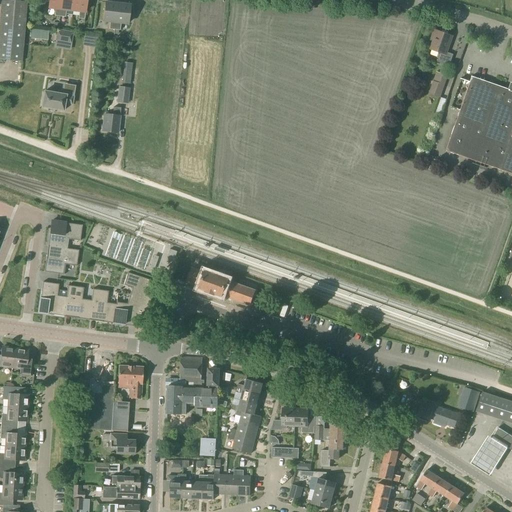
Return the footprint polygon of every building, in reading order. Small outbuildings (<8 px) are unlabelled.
[(0,59),(22,62),(27,2),(6,0),(1,0),(0,13),(0,59)] [(60,16),(61,0),(49,0),(48,7),(55,8),(54,16),(60,16)] [(73,10),(73,0),(61,0),(60,16),(65,17),(66,9),(73,10)] [(73,0),(73,10),(79,11),(79,19),(84,19),(86,0),(73,0)] [(118,1),(111,0),(110,3),(105,2),(103,21),(110,21),(109,29),(114,30),(118,1)] [(118,1),(114,30),(120,30),(121,23),(128,23),(130,5),(125,5),(125,2),(118,1)] [(57,30),(55,41),(71,44),(73,33),(57,30)] [(449,66),(454,55),(447,52),(452,36),(435,30),(431,41),(434,42),(431,50),(441,53),(437,62),(449,66)] [(130,84),(132,64),(124,63),(122,83),(130,84)] [(441,97),(448,76),(437,72),(429,93),(441,97)] [(511,91),(510,91),(511,90),(472,77),(446,151),(511,173),(511,91)] [(72,97),(74,87),(63,85),(61,94),(43,92),(41,108),(63,111),(64,103),(72,105),(73,97),(72,97)] [(127,103),(128,89),(119,88),(117,102),(127,103)] [(118,133),(120,108),(113,108),(112,116),(103,115),(102,131),(118,133)] [(79,241),(81,226),(51,221),(47,247),(50,247),(66,249),(67,240),(79,241)] [(46,254),(44,272),(63,275),(64,265),(76,267),(78,251),(66,249),(50,247),(49,254),(46,254)] [(205,273),(192,268),(187,283),(200,288),(206,291),(206,292),(215,295),(215,294),(222,296),(250,306),(255,291),(227,281),(230,273),(221,270),(218,277),(205,272),(205,273)] [(127,273),(123,286),(131,288),(129,296),(132,297),(146,302),(149,296),(151,297),(152,296),(156,283),(127,273)] [(58,285),(42,283),(38,310),(45,311),(45,315),(63,317),(63,314),(66,297),(56,296),(58,285)] [(66,297),(63,314),(70,315),(70,318),(88,321),(88,318),(90,304),(90,301),(81,300),(83,288),(67,286),(66,297)] [(90,304),(88,318),(95,319),(95,322),(103,323),(104,320),(113,321),(114,316),(115,308),(115,305),(106,304),(106,302),(108,292),(92,290),(90,301),(90,304)] [(113,321),(113,324),(129,326),(129,324),(136,325),(138,312),(146,314),(147,310),(149,303),(146,302),(132,297),(129,296),(127,303),(126,304),(116,303),(115,305),(115,308),(114,316),(113,321)] [(138,312),(136,325),(142,325),(146,314),(138,312)] [(0,366),(12,368),(15,350),(1,348),(0,357),(0,366)] [(15,350),(12,368),(20,369),(20,375),(31,377),(33,363),(33,359),(27,359),(28,352),(15,350)] [(201,381),(202,358),(181,358),(180,379),(168,379),(168,383),(166,414),(186,414),(186,406),(217,407),(219,370),(209,369),(208,389),(203,389),(204,381),(201,381)] [(118,366),(117,388),(129,389),(128,398),(131,398),(131,399),(140,400),(142,367),(118,366)] [(237,388),(259,394),(262,384),(246,379),(244,386),(238,384),(237,388)] [(80,380),(76,431),(86,432),(86,429),(111,431),(111,429),(113,402),(114,382),(80,380)] [(3,387),(2,400),(8,400),(8,407),(26,408),(27,395),(16,394),(16,388),(3,387)] [(480,392),(464,387),(457,407),(473,412),(480,392)] [(257,405),(259,394),(237,388),(235,392),(242,394),(241,400),(257,405)] [(511,423),(511,402),(482,393),(476,412),(511,423)] [(254,415),(257,405),(241,400),(239,407),(232,405),(231,409),(236,411),(242,412),(254,415)] [(454,428),(459,415),(433,405),(434,404),(424,400),(418,416),(429,420),(429,419),(434,421),(433,424),(445,428),(446,425),(454,428)] [(113,402),(111,429),(127,430),(129,403),(113,402)] [(1,414),(0,427),(17,428),(17,421),(25,422),(26,408),(8,407),(8,414),(1,414)] [(294,427),(295,409),(282,408),(282,421),(273,420),(270,430),(282,431),(282,429),(287,429),(287,426),(294,427)] [(295,409),(294,427),(302,427),(301,433),(307,433),(314,434),(315,417),(308,417),(308,409),(295,409)] [(261,417),(254,415),(242,412),(236,411),(235,415),(241,417),(239,422),(258,426),(261,417)] [(230,434),(254,440),(258,426),(239,422),(237,431),(231,429),(230,434)] [(330,441),(345,441),(345,426),(331,425),(331,430),(323,430),(323,427),(315,426),(314,440),(330,441)] [(0,427),(0,429),(0,439),(6,440),(6,447),(24,448),(24,434),(16,434),(17,428),(0,427)] [(511,436),(498,428),(493,437),(503,444),(511,449),(511,436)] [(254,440),(230,434),(229,433),(228,439),(234,440),(232,449),(251,454),(254,440)] [(133,454),(134,441),(126,441),(126,435),(116,435),(110,435),(109,441),(110,441),(110,447),(116,448),(115,453),(133,454)] [(487,435),(471,461),(491,474),(507,447),(487,435)] [(279,445),(278,441),(275,437),(271,436),(270,444),(279,445)] [(215,457),(216,439),(206,439),(205,456),(215,457)] [(344,449),(345,441),(330,441),(330,451),(321,451),(321,467),(329,467),(330,459),(338,460),(338,450),(342,450),(342,449),(344,449)] [(0,466),(11,467),(12,460),(23,461),(24,448),(6,447),(0,446),(0,466)] [(293,459),(293,449),(281,448),(272,448),(271,458),(280,458),(293,459)] [(382,463),(394,466),(396,458),(402,462),(406,457),(398,452),(386,449),(382,463)] [(392,474),(394,466),(382,463),(378,478),(399,483),(400,477),(392,474)] [(95,464),(94,473),(108,473),(108,464),(95,464)] [(0,466),(0,479),(4,479),(3,486),(21,487),(22,474),(11,473),(11,467),(0,466)] [(226,495),(227,476),(219,475),(219,469),(214,469),(214,475),(215,475),(214,483),(213,494),(214,494),(226,495)] [(238,495),(239,471),(234,470),(234,476),(227,476),(226,495),(238,495)] [(420,481),(416,487),(421,491),(425,484),(432,488),(432,489),(439,478),(427,470),(420,481)] [(111,476),(111,485),(116,485),(116,488),(138,489),(138,478),(138,471),(130,471),(130,477),(116,476),(111,476)] [(239,471),(238,495),(250,496),(251,477),(243,476),(243,471),(239,471)] [(313,472),(312,477),(318,478),(315,491),(332,496),(336,483),(324,480),(326,473),(313,472)] [(429,495),(425,501),(429,504),(437,492),(445,497),(451,486),(439,478),(432,489),(432,488),(427,495),(429,495)] [(181,498),(182,482),(170,481),(170,498),(181,498)] [(192,499),(192,482),(182,482),(181,498),(192,499)] [(202,499),(203,483),(192,482),(192,499),(202,499)] [(213,494),(214,483),(203,483),(202,499),(213,500),(214,494),(213,494)] [(375,496),(388,499),(391,487),(378,484),(375,496)] [(299,501),(303,488),(292,485),(288,497),(288,498),(299,501)] [(0,493),(0,505),(2,506),(10,506),(10,499),(20,500),(21,487),(3,486),(3,493),(0,493)] [(83,499),(83,492),(80,492),(80,486),(73,486),(72,498),(83,499)] [(451,486),(445,497),(452,501),(448,508),(451,510),(453,511),(457,505),(464,494),(451,486)] [(111,488),(110,499),(138,500),(138,489),(116,488),(111,488)] [(310,490),(307,499),(312,501),(311,504),(329,508),(332,496),(315,491),(310,490)] [(420,506),(425,499),(417,493),(412,500),(420,506)] [(385,511),(388,499),(375,496),(372,508),(385,511)] [(82,511),(83,499),(72,499),(71,510),(82,511)]
